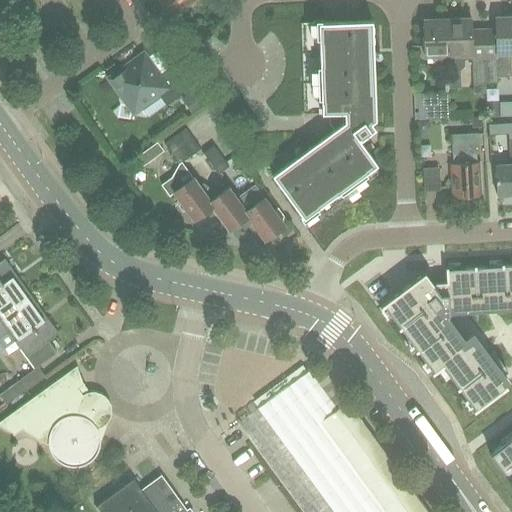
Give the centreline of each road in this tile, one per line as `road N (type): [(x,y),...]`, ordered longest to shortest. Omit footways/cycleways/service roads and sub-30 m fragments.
road 1 (tertiary): [(2,127),(99,254),(202,290)]
road 2 (tertiary): [(472,511),(346,343),(306,315)]
road 3 (residential): [(254,511),(186,406),(184,370),(202,290)]
road 4 (residential): [(409,236),(400,0)]
road 5 (residential): [(306,315),(343,254),(360,241),(409,236)]
